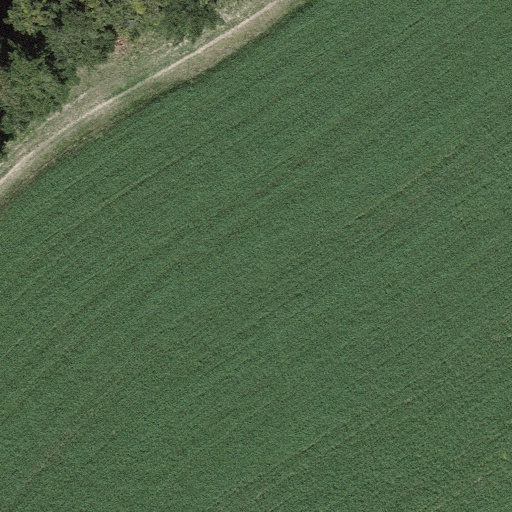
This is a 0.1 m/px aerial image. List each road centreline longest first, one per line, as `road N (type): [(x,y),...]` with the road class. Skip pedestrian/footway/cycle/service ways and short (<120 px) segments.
road 1 (track): [(0,150),(194,0)]
road 2 (track): [(0,136),(45,0)]
